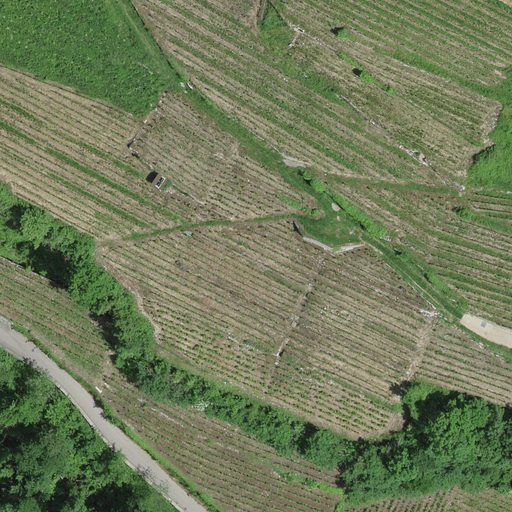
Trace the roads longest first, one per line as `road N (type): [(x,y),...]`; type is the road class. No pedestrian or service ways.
road 1 (track): [(123,0),(177,80),(462,318)]
road 2 (residential): [(198,511),(71,386),(0,332)]
